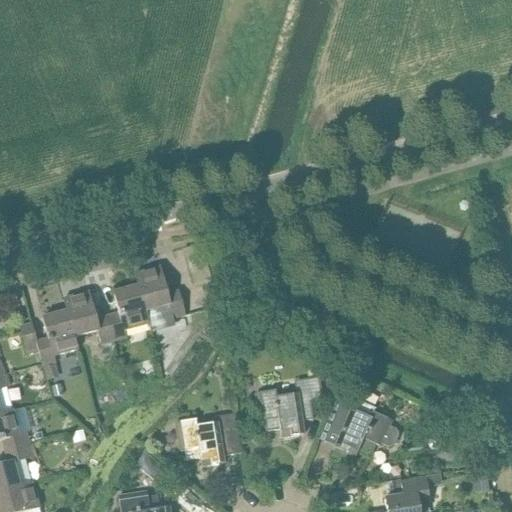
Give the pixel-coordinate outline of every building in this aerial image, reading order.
[(381,237),(447,262),(459,231),(393,206),(381,237)] [(144,313),(145,313),(148,325),(150,332),(173,326),(172,320),(185,317),(182,307),(178,292),(166,295),(159,268),(134,275),(137,287),(144,313)] [(208,272),(188,277),(191,289),(211,284),(208,272)] [(148,325),(145,313),(144,313),(137,287),(113,294),(118,315),(106,318),(112,343),(126,339),(124,332),(148,325)] [(101,346),(112,343),(106,318),(95,321),(88,294),(80,295),(78,290),(70,292),(71,298),(63,300),(66,313),(67,313),(73,339),(74,338),(97,332),(101,346)] [(47,340),(36,343),(37,350),(42,367),(55,364),(53,357),(77,351),(74,338),(73,339),(67,313),(66,313),(42,319),(47,340)] [(26,353),(37,350),(36,343),(31,325),(19,329),(26,353)] [(7,376),(3,377),(0,377),(0,414),(12,411),(6,388),(10,387),(7,376)] [(313,421),(310,401),(321,400),(318,378),(292,382),(295,396),(277,399),(276,392),(255,396),(259,424),(264,423),(266,433),(279,431),(281,440),(303,436),(301,423),(313,421)] [(59,385),(50,387),(53,398),(62,396),(59,385)] [(394,430),(389,428),(392,422),(372,413),(369,419),(351,412),(352,410),(340,405),(336,414),(324,443),(335,447),(334,450),(355,459),(359,450),(371,456),(375,446),(380,448),(382,444),(387,447),(391,446),(394,444),(398,437),(397,433),(394,430)] [(0,442),(1,442),(4,453),(29,447),(26,434),(19,436),(12,411),(0,414),(0,442)] [(215,418),(215,423),(216,425),(197,428),(196,421),(176,424),(180,453),(184,452),(186,462),(200,460),(201,469),(242,462),(235,415),(215,418)] [(41,433),(31,436),(34,443),(44,441),(41,433)] [(83,433),(71,436),(74,444),(85,441),(83,433)] [(441,445),(435,460),(450,466),(457,451),(441,445)] [(0,493),(19,488),(19,487),(30,484),(24,461),(36,457),(33,446),(29,447),(4,453),(7,464),(0,466),(0,493)] [(484,472),(476,474),(475,470),(457,473),(459,487),(473,485),(474,495),(488,493),(484,472)] [(419,511),(418,506),(429,504),(425,478),(373,486),(373,487),(388,485),(390,499),(384,500),(385,511),(419,511)] [(0,493),(0,511),(29,511),(39,509),(32,484),(30,484),(19,487),(19,488),(0,493)] [(168,511),(168,509),(159,510),(157,497),(147,498),(146,493),(117,499),(118,511),(168,511)] [(182,500),(184,510),(195,509),(193,498),(182,500)]
